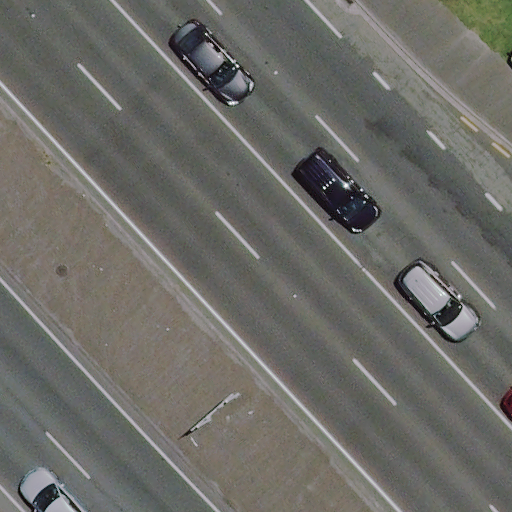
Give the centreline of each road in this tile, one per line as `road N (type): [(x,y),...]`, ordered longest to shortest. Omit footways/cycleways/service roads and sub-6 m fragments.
road 1 (secondary): [(209,0),(511,329)]
road 2 (secondary): [(227,0),(511,220)]
road 3 (secondary): [(132,511),(0,365)]
